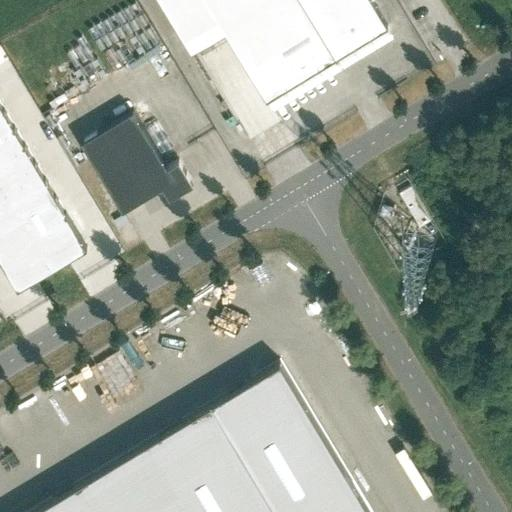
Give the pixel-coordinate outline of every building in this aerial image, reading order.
[(373,0),(161,0),(190,49),(225,28),(267,97),(388,24),(373,0)] [(454,0),(464,15),(488,0),(454,0)] [(0,134),(15,125),(5,108),(0,110),(0,134)] [(188,185),(187,184),(189,177),(190,176),(179,158),(167,165),(133,108),(81,139),(122,208),(162,184),(169,196),(188,185)] [(0,157),(25,142),(15,125),(0,134),(0,157)] [(0,178),(1,180),(35,159),(25,142),(0,157),(0,178)] [(11,197),(46,177),(35,159),(1,180),(11,197)] [(56,194),(46,177),(11,197),(21,214),(56,194)] [(1,180),(0,180),(0,204),(11,197),(1,180)] [(432,219),(410,181),(396,189),(419,227),(432,219)] [(32,232),(66,211),(56,194),(21,214),(32,232)] [(11,197),(0,204),(0,227),(21,214),(11,197)] [(382,202),(379,212),(390,216),(393,205),(382,202)] [(87,245),(66,211),(32,232),(53,266),(87,245)] [(0,250),(32,232),(21,214),(0,227),(0,250)] [(32,232),(0,250),(0,257),(18,287),(53,266),(32,232)] [(373,511),(280,357),(23,511),(373,511)]
